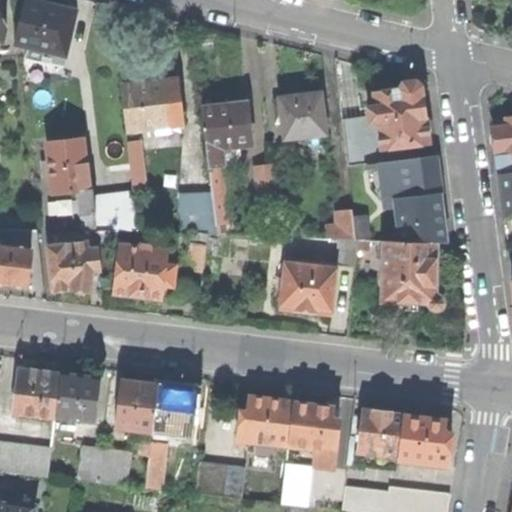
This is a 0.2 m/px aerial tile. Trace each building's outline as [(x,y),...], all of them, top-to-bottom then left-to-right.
[(0,0),(0,40),(5,41),(9,26),(0,6),(0,0)] [(39,0),(27,0),(17,43),(68,55),(79,9),(55,4),(39,0)] [(166,81),(171,124),(185,122),(180,79),(166,81)] [(171,124),(166,81),(145,83),(126,85),(131,128),(171,124)] [(375,92),(379,124),(382,150),(430,144),(427,115),(424,95),(417,96),(415,87),(375,92)] [(283,97),(287,136),(328,132),(324,93),(303,95),(283,97)] [(208,149),(223,147),(253,143),(249,103),(227,105),(204,108),(208,149)] [(384,162),(382,150),(379,124),(370,125),(369,116),(343,119),(348,166),(360,165),(384,162)] [(497,147),(500,173),(511,171),(511,117),(509,118),(510,126),(495,128),(497,147)] [(68,141),(50,143),(51,159),(53,175),(55,193),(81,190),(85,189),(90,189),(90,186),(84,139),(68,141)] [(132,169),(132,176),(145,175),(143,152),(141,140),(129,142),(132,169)] [(210,166),(223,165),(225,164),(223,147),(208,149),(210,166)] [(438,155),(384,162),(388,199),(397,199),(443,194),(438,155)] [(53,175),(51,159),(43,160),(44,168),(45,176),(53,175)] [(256,166),(259,197),(278,195),(275,170),(274,164),(256,166)] [(210,166),(214,194),(226,193),(223,165),(210,166)] [(511,171),(500,173),(503,195),(506,217),(511,215),(511,171)] [(147,189),(145,175),(132,176),(134,191),(147,189)] [(95,194),(94,186),(90,186),(90,189),(85,189),(86,196),(95,194)] [(217,224),(229,223),(226,193),(214,194),(214,196),(217,224)] [(86,231),(99,231),(99,229),(98,221),(95,194),(86,196),(82,196),(86,231)] [(398,210),(402,240),(439,241),(449,242),(446,216),(443,194),(397,199),(398,210)] [(179,201),(184,231),(218,234),(217,224),(214,196),(179,201)] [(341,239),(357,240),(353,210),(337,212),(338,225),(328,226),(329,238),(341,239)] [(27,228),(26,239),(41,241),(40,229),(27,228)] [(92,248),(101,247),(99,231),(86,231),(49,230),(50,246),(91,241),(92,248)] [(193,246),(190,272),(207,274),(211,235),(202,234),(201,247),(193,246)] [(341,239),(340,263),(358,265),(359,251),(361,240),(357,240),(341,239)] [(370,252),(370,240),(361,240),(359,251),(370,252)] [(434,307),(436,309),(440,310),(444,309),(446,307),(447,303),(447,299),(445,296),(442,294),(438,294),(439,241),(402,240),(385,240),(384,302),(403,302),(403,310),(412,310),(420,310),(421,302),(432,302),(432,305),(434,307)] [(91,241),(50,246),(55,291),(73,289),(74,291),(84,292),(94,293),(95,271),(104,270),(101,247),(92,248),(91,241)] [(34,248),(0,243),(0,284),(29,288),(34,248)] [(121,244),(115,294),(137,296),(165,300),(166,285),(176,286),(179,266),(169,265),(171,250),(155,248),(156,246),(142,244),(142,247),(121,244)] [(287,258),(282,308),(308,311),(335,314),(340,263),(287,258)] [(13,413),(56,418),(61,374),(39,371),(18,369),(13,413)] [(61,374),(56,418),(95,423),(100,378),(80,376),(61,374)] [(153,432),(158,384),(142,382),(122,380),(117,428),(153,432)] [(177,386),(158,384),(153,432),(165,433),(186,436),(191,436),(196,389),(177,386)] [(288,444),(293,402),(271,400),(266,400),(266,398),(249,396),(247,409),(240,408),(237,439),(288,444)] [(315,447),(335,449),(338,419),(331,419),(332,407),(313,405),(293,402),(288,444),(315,447)] [(360,442),(359,451),(362,452),(398,456),(403,414),(383,412),(368,410),(364,409),(360,442)] [(425,417),(403,414),(398,456),(398,459),(449,466),(453,435),(444,434),(446,420),(425,417)] [(165,433),(164,444),(167,444),(185,447),(186,436),(165,433)] [(0,441),(0,471),(49,478),(53,448),(0,441)] [(151,456),(152,443),(141,441),(140,455),(151,456)] [(359,451),(360,442),(350,441),(347,465),(357,466),(359,451)] [(151,456),(147,488),(162,490),(167,444),(164,444),(152,443),(151,456)] [(102,448),(84,446),(80,481),(98,483),(102,448)] [(315,447),(313,466),(333,468),(335,449),(315,447)] [(102,448),(98,483),(127,487),(131,452),(102,448)] [(200,465),(197,494),(242,499),(245,470),(200,465)] [(287,465),(283,503),(287,504),(307,506),(312,467),(287,465)] [(385,511),(388,494),(345,489),(343,510),(361,511),(385,511)] [(388,494),(385,511),(447,511),(450,496),(388,489),(388,494)] [(0,511),(35,511),(37,506),(0,499),(0,511)]
